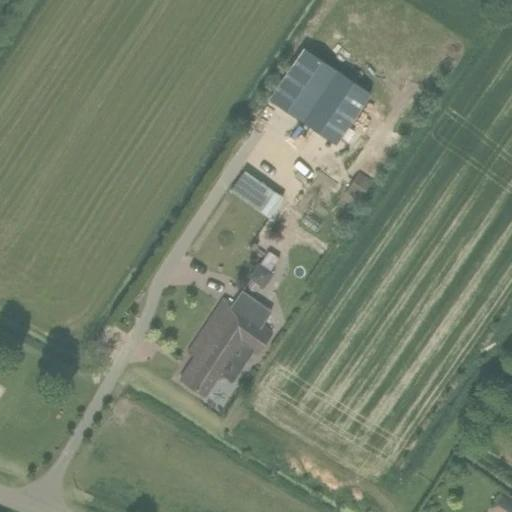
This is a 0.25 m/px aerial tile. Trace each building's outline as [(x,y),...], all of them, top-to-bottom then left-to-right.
[(304,48),(269,98),(300,119),(301,118),(334,69),(304,48)] [(301,118),(335,141),(369,90),(335,67),(334,69),(301,118)] [(366,105),(352,125),(370,137),(384,117),(371,108),(366,105)] [(359,202),(373,182),(360,172),(346,192),(359,202)] [(283,224),(279,241),(296,245),(300,227),(283,224)] [(263,287),(281,257),(267,248),(249,278),(263,287)] [(248,316),(258,301),(241,290),(231,304),(248,316)] [(181,377),(205,394),(221,372),(232,380),(244,364),(241,362),(250,350),(258,355),(273,334),(248,316),(231,304),(226,300),(190,351),(197,356),(181,377)] [(511,511),(511,499),(503,494),(497,503),(511,511)]
